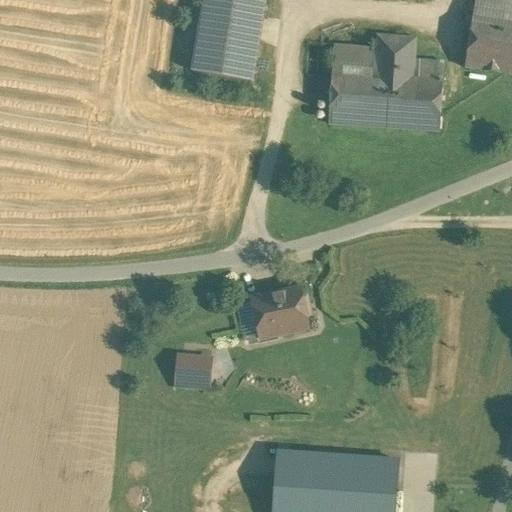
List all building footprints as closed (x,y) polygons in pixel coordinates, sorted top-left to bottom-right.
[(266,2),(251,0),(205,0),(194,72),(253,81),(266,2)] [(511,0),(477,0),(475,15),(511,21),(511,0)] [(511,21),(475,15),(466,67),(511,74),(511,21)] [(445,62),(416,60),(417,38),(378,35),(377,48),(335,45),(331,112),(330,124),(440,131),(442,104),(445,62)] [(300,289),(254,299),(262,337),(308,327),(303,304),(308,303),(306,291),(301,292),(300,289)] [(254,299),(240,302),(248,340),(262,337),(254,299)] [(211,361),(180,358),(177,386),(209,388),(211,361)] [(397,469),(297,466),(295,511),(395,511),(396,484),(397,469)]
